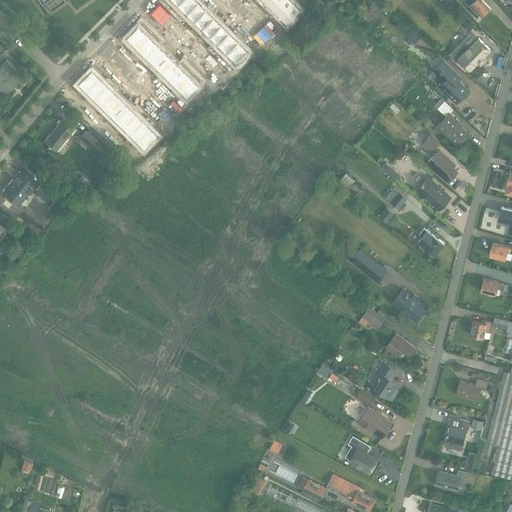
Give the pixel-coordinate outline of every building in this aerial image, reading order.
[(43,0),(46,4),(43,6),(48,13),(51,11),(65,1),(64,0),(43,0)] [(164,0),(172,8),(180,0),(164,0)] [(196,0),(180,0),(172,8),(182,18),(186,14),(198,2),(196,0)] [(290,0),(277,0),(270,7),(278,14),(291,1),(290,0)] [(449,0),(440,0),(448,8),(453,3),(449,0)] [(482,0),(464,0),(464,4),(476,17),(479,15),(481,17),(490,9),(482,0)] [(291,1),(278,14),(285,22),(299,8),(291,1)] [(198,2),(186,14),(193,21),(205,9),(198,2)] [(205,9),(193,21),(201,29),(213,16),(205,9)] [(213,16),(201,29),(208,36),(220,24),(213,16)] [(467,18),(462,23),(470,31),(475,26),(467,18)] [(141,21),(125,37),(135,47),(151,30),(141,21)] [(402,21),(397,27),(415,43),(417,41),(420,37),(402,21)] [(220,24),(208,36),(216,44),(228,31),(220,24)] [(151,30),(135,47),(144,56),(156,44),(157,43),(160,40),(151,30)] [(216,44),(212,47),(222,57),(238,41),(228,31),(216,44)] [(347,31),(340,39),(356,54),(363,45),(347,31)] [(479,38),(458,58),(470,70),(490,50),(479,38)] [(340,39),(333,48),(349,62),(356,54),(340,39)] [(238,41),(222,57),(231,66),(232,66),(242,55),(247,50),(238,41)] [(156,44),(144,56),(152,63),(164,51),(156,44)] [(333,48),(325,56),(342,70),(349,62),(333,48)] [(164,51),(152,63),(159,71),(171,58),(164,51)] [(385,54),(377,62),(394,77),(401,68),(385,54)] [(242,55),(232,66),(235,70),(246,59),(242,55)] [(325,56),(318,64),(335,78),(342,70),(325,56)] [(171,58),(159,71),(167,78),(179,66),(171,58)] [(6,61),(0,67),(0,90),(4,95),(12,87),(11,87),(21,76),(6,61)] [(447,65),(438,74),(444,81),(439,86),(456,103),(468,90),(458,80),(460,78),(444,61),(443,62),(447,65)] [(179,66),(167,78),(176,88),(192,71),(183,62),(179,65),(179,66)] [(377,62),(370,71),(387,85),(394,77),(377,62)] [(318,64),(311,72),(328,86),(335,78),(318,64)] [(91,69),(77,83),(85,90),(98,76),(91,69)] [(287,69),(279,77),(296,91),(303,83),(287,69)] [(192,71),(176,88),(186,97),(191,92),(201,81),(202,81),(192,71)] [(370,71),(363,79),(380,93),(387,85),(370,71)] [(98,76),(85,90),(92,97),(105,84),(98,76)] [(279,77),(272,85),(289,99),(296,91),(279,77)] [(363,79),(356,87),(373,101),(380,93),(363,79)] [(201,81),(191,92),(194,95),(205,85),(201,81)] [(105,84),(92,97),(99,104),(113,91),(105,84)] [(272,85),(265,93),(282,107),(289,99),(272,85)] [(356,87),(349,95),(365,109),(373,101),(356,87)] [(113,91),(99,104),(107,112),(120,98),(113,91)] [(265,93),(258,101),(275,115),(282,107),(265,93)] [(349,95),(342,103),(358,117),(365,109),(349,95)] [(120,98),(107,112),(114,119),(127,105),(120,98)] [(459,123),(450,114),(453,110),(441,98),(435,105),(447,117),(438,126),(457,144),(468,133),(458,124),(459,123)] [(258,101),(251,109),(267,124),(275,115),(258,101)] [(342,103),(335,111),(351,126),(358,117),(342,103)] [(127,105),(114,119),(121,126),(135,113),(127,105)] [(251,109),(245,116),(261,130),(267,124),(251,109)] [(135,113),(121,126),(129,133),(142,120),(135,113)] [(50,146),(56,150),(75,128),(63,118),(44,141),(48,144),(47,145),(49,147),(50,146)] [(142,120),(129,133),(136,141),(149,127),(142,120)] [(224,121),(217,129),(233,143),(240,135),(224,121)] [(149,127),(136,141),(143,148),(157,134),(149,127)] [(217,129),(210,137),(226,152),(233,143),(217,129)] [(80,137),(90,146),(95,139),(85,131),(80,137)] [(422,144),(430,151),(439,141),(431,134),(422,144)] [(210,137),(203,146),(219,160),(226,152),(210,137)] [(310,141),(303,149),(319,163),(326,155),(310,141)] [(203,146),(196,154),(212,168),(219,160),(203,146)] [(303,149),(295,157),(312,171),(319,163),(303,149)] [(452,167),(455,164),(439,149),(427,162),(448,181),(457,171),(452,167)] [(196,154),(189,162),(205,176),(212,168),(196,154)] [(295,157),(288,165),(305,179),(312,171),(295,157)] [(189,162),(184,168),(200,182),(205,176),(189,162)] [(386,162),(382,167),(396,179),(400,174),(386,162)] [(288,165),(281,173),(298,187),(305,179),(288,165)] [(28,192),(30,194),(41,180),(36,176),(35,174),(34,175),(24,167),(4,192),(19,204),(28,192)] [(355,180),(346,172),(336,184),(345,192),(355,180)] [(281,173),(274,181),(291,196),(298,187),(281,173)] [(439,209),(450,197),(428,177),(417,189),(439,209)] [(274,181),(267,190),(284,204),(291,196),(274,181)] [(395,188),(386,199),(399,209),(408,198),(395,188)] [(267,190),(260,198),(276,212),(284,204),(267,190)] [(97,208),(101,202),(91,195),(87,201),(97,208)] [(260,198),(253,206),(269,220),(276,212),(260,198)] [(58,207),(50,200),(44,207),(52,214),(58,207)] [(161,205),(144,223),(155,233),(171,215),(165,211),(166,210),(161,205)] [(388,206),(379,215),(387,222),(395,213),(388,206)] [(511,208),(502,206),(499,219),(511,222),(509,229),(511,230),(511,208)] [(171,215),(155,233),(166,242),(182,225),(176,220),(177,219),(171,214),(171,215)] [(182,225),(166,242),(177,252),(192,234),(187,229),(188,229),(182,224),(182,225)] [(433,236),(428,232),(424,237),(420,243),(425,246),(435,255),(444,244),(434,235),(433,236)] [(192,234),(177,252),(188,261),(203,243),(198,239),(199,238),(193,233),(192,234)] [(115,239),(108,250),(126,262),(133,251),(133,250),(127,246),(115,239)] [(131,240),(127,246),(133,250),(133,251),(138,254),(142,247),(131,240)] [(490,254),(511,259),(511,256),(511,246),(493,242),(490,254)] [(45,250),(37,262),(56,275),(60,269),(61,269),(65,263),(45,250)] [(107,250),(100,261),(112,269),(119,273),(126,262),(108,250),(107,250)] [(360,250),(352,261),(378,281),(386,271),(360,250)] [(161,261),(157,268),(162,271),(163,270),(169,274),(172,268),(161,261)] [(236,261),(229,272),(235,275),(239,269),(240,270),(243,264),(236,261)] [(37,262),(29,273),(48,287),(52,281),(53,281),(57,275),(56,275),(37,262)] [(112,269),(108,275),(119,282),(123,275),(119,273),(112,269)] [(235,275),(228,288),(240,295),(251,276),(240,270),(239,269),(235,275)] [(162,271),(155,282),(174,293),(181,282),(169,274),(163,270),(162,271)] [(29,273),(21,285),(40,298),(44,293),(45,293),(49,287),(48,287),(29,273)] [(240,295),(240,296),(252,302),(259,290),(263,283),(262,282),(251,276),(240,295)] [(263,283),(259,290),(265,294),(272,282),(265,278),(262,282),(263,283)] [(497,288),(503,289),(504,283),(499,282),(499,281),(484,278),(481,290),(496,294),(497,288)] [(148,293),(155,298),(167,305),(175,294),(174,293),(155,282),(148,293)] [(21,285),(13,297),(32,310),(36,305),(37,305),(41,299),(40,298),(21,285)] [(271,303),(266,305),(268,312),(267,312),(269,316),(289,310),(286,299),(289,298),(287,289),(274,293),(269,298),(271,303)] [(144,290),(140,297),(151,304),(155,298),(148,293),(144,290)] [(350,295),(343,290),(340,294),(347,299),(350,295)] [(416,320),(426,308),(408,294),(409,293),(407,292),(403,290),(393,302),(401,309),(399,312),(406,318),(409,315),(416,320)] [(89,293),(82,305),(101,316),(107,304),(108,304),(101,300),(89,293)] [(105,294),(101,300),(108,304),(107,304),(112,307),(116,300),(105,294)] [(364,303),(356,296),(351,303),(360,309),(364,303)] [(13,297),(5,309),(24,322),(28,317),(29,317),(33,311),(32,310),(13,297)] [(81,305),(74,317),(87,324),(94,328),(95,327),(101,316),(82,305),(81,305)] [(363,316),(379,327),(385,318),(370,307),(363,316)] [(5,309),(0,316),(0,323),(16,334),(20,328),(21,329),(25,323),(24,322),(5,309)] [(289,310),(269,316),(270,321),(271,320),(273,327),(278,326),(279,331),(286,333),(299,329),(296,321),(293,322),(289,310)] [(144,313),(140,320),(144,322),(145,322),(152,326),(155,320),(144,313)] [(511,337),(511,321),(494,317),(492,325),(506,328),(506,331),(508,332),(506,336),(511,337)] [(491,333),(489,333),(492,321),(482,319),(481,322),(473,320),(470,334),(490,339),(491,333)] [(144,322),(138,334),(157,344),(158,345),(165,333),(152,326),(145,322),(144,322)] [(87,324),(83,330),(95,336),(99,329),(95,327),(94,328),(87,324)] [(403,353),(408,358),(416,348),(396,333),(386,346),(400,356),(403,353)] [(132,345),(131,346),(138,349),(150,356),(157,344),(138,334),(132,345)] [(59,344),(55,351),(75,364),(83,351),(75,346),(63,339),(60,344),(59,344)] [(79,340),(75,346),(83,351),(86,353),(89,347),(79,340)] [(127,342),(123,349),(134,355),(138,349),(131,346),(132,345),(127,342)] [(272,342),(265,354),(283,364),(290,353),(290,352),(284,349),(272,342)] [(287,343),(284,349),(290,352),(290,353),(295,356),(299,349),(287,343)] [(264,353),(257,365),(269,372),(277,376),(283,364),(265,354),(264,353)] [(119,359),(116,365),(119,367),(126,371),(129,365),(119,359)] [(382,376),(375,387),(391,398),(400,384),(391,378),(397,370),(383,361),(376,372),(382,376)] [(333,371),(322,364),(317,372),(328,379),(329,376),(332,372),(333,371)] [(119,367),(111,380),(131,392),(135,385),(135,384),(138,379),(126,371),(119,367)] [(356,380),(360,370),(353,367),(349,377),(356,380)] [(511,478),(511,367),(510,373),(504,371),(486,442),(499,445),(492,474),(511,478)] [(269,372),(266,378),(277,385),(281,378),(277,376),(269,372)] [(332,372),(329,376),(337,381),(340,377),(332,372)] [(480,388),(485,389),(487,381),(477,379),(476,384),(460,380),(456,394),(477,399),(480,388)] [(6,385),(0,395),(0,408),(7,413),(11,406),(19,394),(13,390),(14,390),(6,385)] [(245,387),(238,399),(239,399),(258,410),(264,399),(265,399),(257,394),(245,387)] [(261,388),(257,394),(265,399),(264,399),(268,402),(272,395),(261,388)] [(361,389),(356,396),(370,406),(375,398),(361,389)] [(307,391),(302,401),(306,403),(312,394),(307,391)] [(239,399),(232,411),(244,419),(251,422),(251,421),(258,410),(239,399)] [(37,404),(25,424),(38,432),(43,424),(50,412),(44,409),(45,408),(37,404)] [(7,413),(5,416),(11,420),(18,409),(11,406),(7,413)] [(382,436),(391,421),(368,407),(359,422),(382,436)] [(446,440),(445,445),(461,449),(463,444),(467,426),(469,426),(470,420),(460,418),(458,427),(450,425),(446,440)] [(244,419),(241,425),(252,431),(256,425),(251,421),(251,422),(244,419)] [(482,430),(484,421),(473,419),(471,428),(482,430)] [(291,435),(296,425),(289,422),(284,432),(291,435)] [(38,432),(36,435),(42,438),(49,428),(43,424),(38,432)] [(60,445),(73,452),(85,432),(78,428),(77,428),(72,425),(65,437),(60,445)] [(221,433),(214,445),(233,456),(239,445),(240,444),(234,440),(221,433)] [(59,434),(52,444),(58,448),(60,445),(65,437),(59,434)] [(237,434),(234,440),(240,444),(239,445),(245,448),(248,441),(237,434)] [(369,445),(353,435),(348,444),(357,449),(350,460),(370,472),(378,459),(365,452),(369,445)] [(284,443),(281,450),(286,453),(289,445),(284,443)] [(471,443),(467,463),(485,467),(490,448),(471,443)] [(270,449),(276,452),(279,447),(273,444),(270,449)] [(213,445),(207,457),(219,464),(226,468),(227,467),(233,456),(214,445),(213,445)] [(24,460),(22,469),(30,471),(33,463),(24,460)] [(138,474),(134,480),(135,480),(146,487),(157,468),(145,461),(138,474)] [(261,463),(258,468),(264,471),(267,466),(261,463)] [(219,464),(215,470),(227,476),(231,470),(227,467),(226,468),(219,464)] [(157,468),(146,487),(157,494),(162,487),(169,475),(157,468)] [(132,470),(125,481),(132,485),(135,480),(134,480),(138,474),(132,470)] [(457,490),(458,486),(464,487),(468,472),(458,470),(457,475),(440,471),(436,485),(457,490)] [(196,472),(191,473),(196,494),(207,491),(208,495),(217,493),(214,480),(210,475),(204,476),(203,471),(196,473),(196,472)] [(175,482),(173,488),(176,501),(185,499),(184,496),(196,494),(191,473),(187,473),(187,474),(180,476),(181,481),(175,482)] [(348,491),(345,497),(353,501),(352,501),(369,509),(375,499),(358,490),(360,487),(333,473),(330,479),(333,480),(332,483),(348,491)] [(259,475),(249,490),(256,495),(266,480),(259,475)] [(308,478),(302,492),(320,501),(326,488),(308,478)] [(319,511),(322,506),(270,483),(264,496),(298,511),(319,511)] [(157,494),(154,498),(161,502),(168,491),(162,487),(157,494)] [(52,511),(53,511),(38,507),(39,502),(32,500),(28,511),(52,511)] [(511,504),(505,501),(499,511),(509,511),(511,506),(511,504)]
